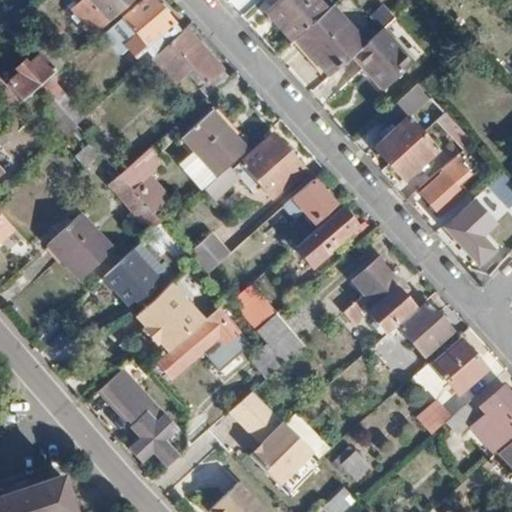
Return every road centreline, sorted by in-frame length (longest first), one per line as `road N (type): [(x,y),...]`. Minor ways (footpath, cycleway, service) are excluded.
road 1 (residential): [(203,0),(484,310)]
road 2 (residential): [(0,336),(158,511)]
